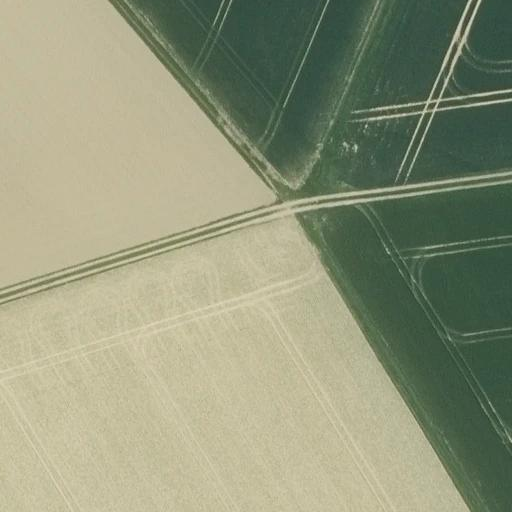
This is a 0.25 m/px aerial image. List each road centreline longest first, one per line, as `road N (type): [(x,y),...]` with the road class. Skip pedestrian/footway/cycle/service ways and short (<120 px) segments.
road 1 (track): [(472,511),(291,210)]
road 2 (track): [(291,210),(0,299)]
road 3 (track): [(304,208),(120,0)]
road 4 (track): [(511,180),(291,210)]
road 5 (track): [(384,0),(299,201)]
